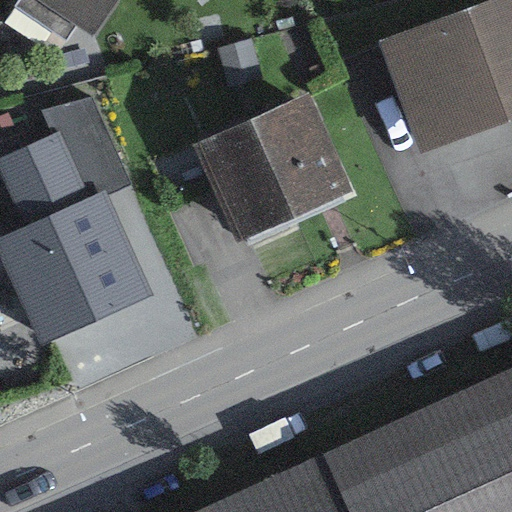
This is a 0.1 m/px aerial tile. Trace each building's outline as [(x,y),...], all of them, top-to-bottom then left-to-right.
[(38,0),(97,38),(121,0),(38,0)] [(511,0),(496,0),(379,43),(424,152),(511,121),(511,0)] [(251,40),(220,48),(229,87),(261,78),(251,40)] [(357,197),(312,95),(192,146),(239,243),(357,197)] [(511,511),(511,368),(212,511),(511,511)]
